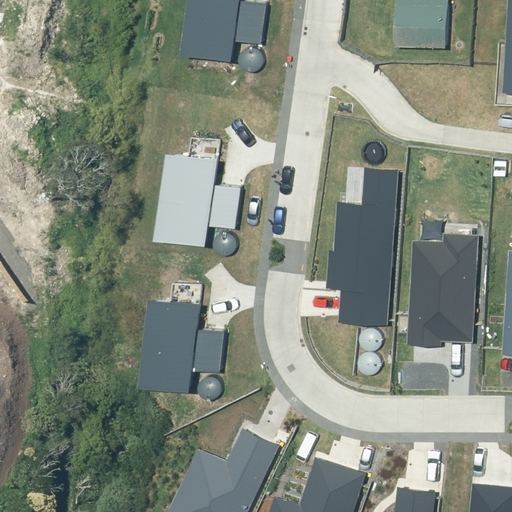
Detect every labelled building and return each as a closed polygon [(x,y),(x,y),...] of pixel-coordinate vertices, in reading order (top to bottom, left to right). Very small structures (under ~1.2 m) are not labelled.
[(406,0),(405,41),(455,43),(456,0),(406,0)] [(323,71),(271,69),(269,112),(320,115),(323,71)] [(10,158),(0,162),(0,190),(0,191),(20,183),(10,158)] [(479,235),(445,233),(445,241),(413,239),(408,338),(475,341),(479,235)] [(511,250),(507,250),(499,356),(511,357),(511,250)] [(356,511),(369,473),(315,454),(298,505),(273,496),(266,511),(356,511)] [(511,511),(511,485),(474,482),(471,511),(511,511)] [(434,511),(437,493),(401,490),(398,511),(434,511)]
